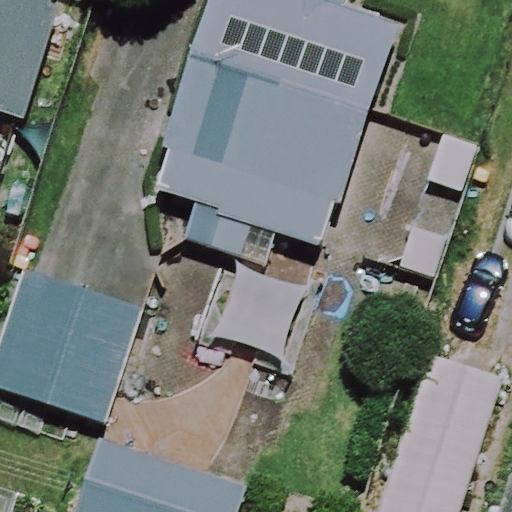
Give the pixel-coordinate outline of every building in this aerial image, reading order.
[(0,0),(0,121),(19,128),(61,0),(0,0)] [(397,32),(294,0),(219,0),(148,231),(232,257),(243,224),(329,251),(397,32)] [(305,298),(240,278),(221,340),(285,360),(305,298)] [(142,318),(28,283),(0,372),(0,394),(107,429),(142,318)] [(460,511),(500,386),(429,364),(382,511),(460,511)] [(245,511),(248,502),(103,454),(84,511),(245,511)]
